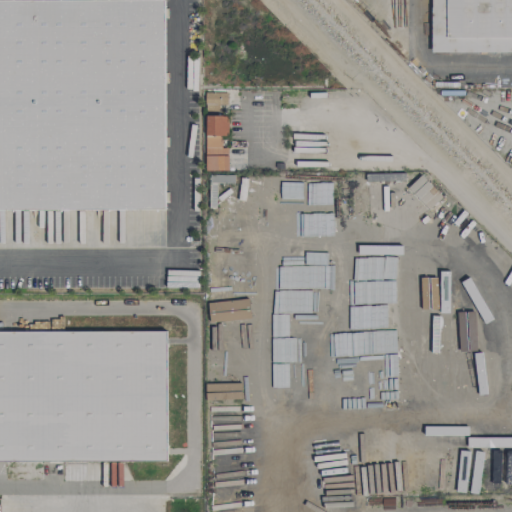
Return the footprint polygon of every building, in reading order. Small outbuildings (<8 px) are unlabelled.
[(0,0),(0,210),(161,210),(162,0),(0,0)] [(511,0),(511,50),(433,51),(431,0),(511,0)] [(219,111),(219,105),(227,105),(227,93),(205,92),(204,110),(219,111)] [(204,170),(228,170),(228,148),(221,148),(221,135),(228,135),(228,116),(205,115),(204,170)] [(442,197),(421,174),(406,188),(427,211),(442,197)] [(207,301),(209,322),(250,317),(248,296),(207,301)] [(0,331),(165,330),(166,458),(0,458),(0,331)] [(251,330),(235,330),(235,354),(251,354),(251,330)] [(472,353),(473,395),(482,395),(481,353),(472,353)] [(205,400),(242,399),(241,382),(205,383),(205,400)] [(456,449),(498,450),(499,431),(457,430),(456,449)] [(481,492),(481,455),(451,454),(450,491),(481,492)]
